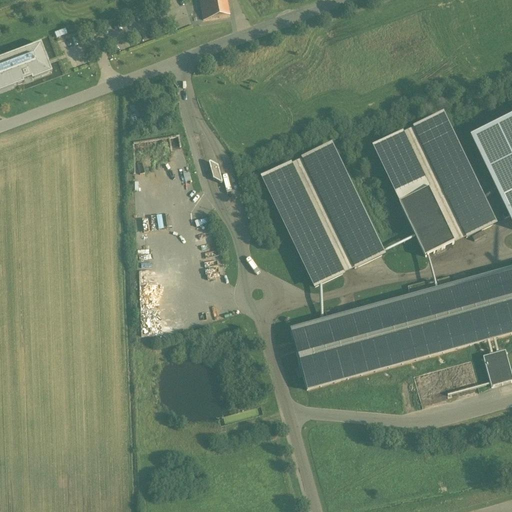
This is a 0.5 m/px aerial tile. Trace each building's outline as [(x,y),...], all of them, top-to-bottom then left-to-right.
[(225,0),(198,0),(202,22),(229,17),(225,0)] [(0,94),(52,75),(48,64),(41,45),(0,59),(0,94)] [(448,116),(377,149),(430,261),(500,228),(448,116)] [(511,120),(472,140),(511,223),(511,120)] [(336,148),(266,182),(319,290),(388,256),(336,148)] [(511,272),(290,334),(306,392),(511,335),(511,272)] [(428,284),(410,287),(412,293),(418,292),(419,295),(430,293),(428,284)] [(511,379),(505,354),(482,360),(491,391),(511,385),(511,379)]
